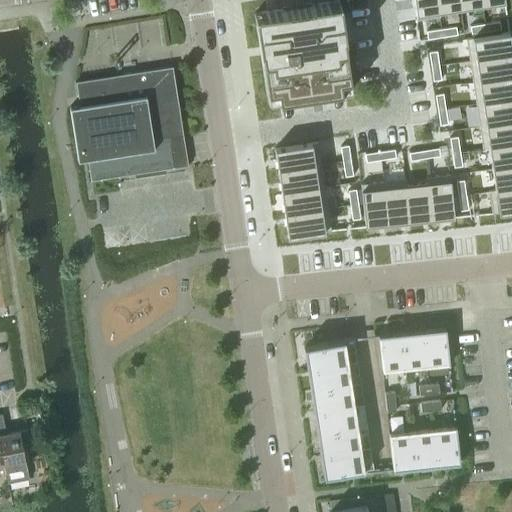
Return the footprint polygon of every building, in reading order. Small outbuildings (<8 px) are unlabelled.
[(281,8),(253,13),(265,91),(276,89),(278,99),(340,90),(339,80),(350,78),(338,0),(336,0),(317,3),(310,4),(310,3),(307,3),(308,5),(296,6),(296,5),(294,5),(294,7),(284,8),(284,7),(281,7),(281,8)] [(435,0),(412,0),(416,20),(438,16),(435,0)] [(458,0),(435,0),(438,16),(439,16),(438,10),(459,7),(458,0)] [(499,21),(484,23),(485,31),(500,29),(499,21)] [(484,23),(469,25),(470,33),(485,31),(484,23)] [(455,26),(440,28),(441,36),(456,34),(455,26)] [(440,28),(425,30),(427,38),(441,36),(440,28)] [(508,31),(465,38),(468,60),(511,54),(508,31)] [(436,50),(428,51),(430,66),(438,65),(436,50)] [(511,56),(511,54),(468,60),(472,82),(511,75),(511,56)] [(172,65),(74,80),(78,105),(68,106),(77,160),(87,158),(90,180),(187,164),(182,134),(172,65)] [(438,65),(430,66),(432,81),(440,80),(438,65)] [(511,75),(472,82),(475,104),(511,98),(511,75)] [(442,93),(434,95),(437,109),(445,108),(442,93)] [(511,98),(475,104),(478,125),(511,120),(511,98)] [(445,108),(437,109),(439,124),(447,123),(445,108)] [(511,120),(478,125),(481,147),(511,142),(511,120)] [(457,136),(449,137),(451,152),(459,150),(457,136)] [(317,141),(273,148),(277,170),(320,164),(317,141)] [(511,142),(481,147),(482,148),(488,147),(491,168),(511,164),(511,142)] [(348,145),(339,146),(342,161),(350,159),(348,145)] [(438,147),(423,149),(424,158),(439,155),(438,147)] [(394,149),(379,151),(380,159),(395,157),(394,149)] [(423,149),(408,152),(409,160),(424,158),(423,149)] [(459,150),(451,152),(453,167),(461,165),(459,150)] [(379,151),(364,153),(365,161),(380,159),(379,151)] [(350,159),(342,161),(344,175),(352,174),(350,159)] [(320,164),(277,170),(280,192),(323,186),(320,164)] [(494,189),(488,190),(488,191),(511,187),(511,164),(491,168),(494,189)] [(449,174),(426,176),(431,219),(453,217),(449,174)] [(405,178),(404,178),(409,222),(431,219),(426,176),(426,182),(406,184),(405,178)] [(404,178),(382,181),(387,224),(409,222),(404,178)] [(463,179),(455,181),(457,195),(465,194),(463,179)] [(382,181),(360,183),(364,226),(387,224),(382,181)] [(323,186),(280,192),(283,214),(327,207),(323,186)] [(511,187),(488,191),(491,213),(511,210),(511,187)] [(355,188),(347,189),(349,204),(357,203),(355,188)] [(465,194),(457,195),(459,210),(467,209),(465,194)] [(357,203),(349,204),(351,219),(359,218),(357,203)] [(327,207),(283,214),(287,236),(330,230),(327,207)] [(444,327),(422,330),(426,365),(448,363),(444,327)] [(422,330),(400,332),(404,368),(426,365),(422,330)] [(400,332),(378,334),(382,370),(404,368),(400,332)] [(343,339),(303,345),(306,368),(346,362),(343,339)] [(346,362),(306,368),(309,389),(350,383),(346,362)] [(350,383),(309,389),(313,411),(353,404),(350,383)] [(437,383),(428,384),(429,393),(438,392),(437,383)] [(428,384),(418,385),(419,394),(429,393),(428,384)] [(393,391),(384,392),(385,402),(394,401),(393,391)] [(439,400),(429,401),(430,410),(440,409),(439,400)] [(394,401),(385,402),(386,411),(395,410),(394,401)] [(429,401),(420,402),(420,411),(430,410),(429,401)] [(353,404),(313,411),(316,432),(356,426),(353,404)] [(356,426),(316,432),(319,453),(359,447),(356,426)] [(455,426),(432,429),(436,464),(459,462),(455,426)] [(432,429),(411,431),(415,467),(436,464),(432,429)] [(19,431),(0,434),(0,445),(5,471),(8,483),(29,478),(26,467),(25,462),(28,462),(25,449),(23,450),(19,431)] [(411,431),(388,433),(392,469),(415,467),(411,431)] [(359,447),(319,453),(322,476),(363,470),(359,447)]
